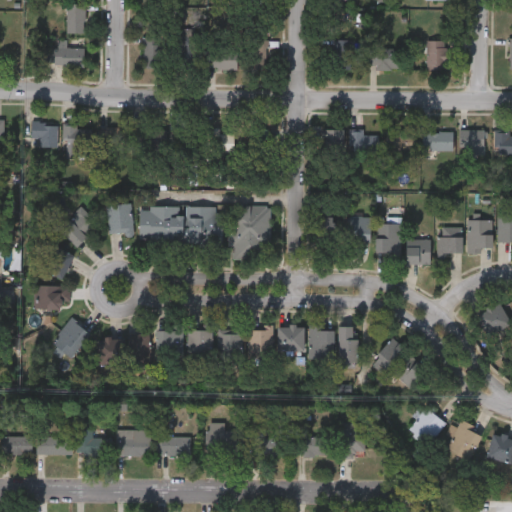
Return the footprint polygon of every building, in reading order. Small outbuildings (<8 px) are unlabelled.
[(84,32),(65,32),(65,3),(84,3),(84,32)] [(265,36),(251,36),(251,17),(265,17),(265,36)] [(172,28),(197,28),(196,64),(171,64),(172,28)] [(163,66),(143,66),(143,33),(163,33),(163,66)] [(352,38),(352,68),(329,68),(329,38),(352,38)] [(267,39),(267,67),(250,67),(250,39),(267,39)] [(427,71),(427,40),(446,40),(446,71),(427,71)] [(84,64),(42,64),(42,47),(84,47),(84,64)] [(399,68),(370,68),(371,47),(399,47),(399,68)] [(237,48),(237,68),(207,68),(207,48),(237,48)] [(57,147),(39,147),(39,136),(31,136),(31,121),(57,121),(57,147)] [(64,158),(64,125),(92,125),(91,158),(64,158)] [(466,152),(462,129),(479,126),(483,150),(466,152)] [(168,158),(146,158),(146,127),(168,127),(168,158)] [(101,149),(101,128),(129,128),(129,149),(101,149)] [(198,128),(198,154),(174,154),(174,128),(198,128)] [(234,151),(206,151),(206,128),(219,128),(219,132),(234,132),(234,151)] [(250,158),(250,128),(269,128),(269,158),(250,158)] [(323,129),(343,129),(343,161),(323,161),(323,129)] [(388,130),(415,130),(415,150),(388,150),(388,130)] [(423,149),(423,130),(454,130),(454,149),(423,149)] [(349,131),(379,131),(379,152),(349,152),(349,131)] [(511,132),(511,153),(494,153),(494,132),(511,132)] [(106,204),(131,203),(133,233),(108,234),(106,204)] [(232,257),(233,245),(227,245),(227,235),(233,231),(233,203),(269,204),(268,245),(264,245),(264,258),(232,257)] [(140,205),(222,205),(222,244),(140,244),(140,205)] [(99,225),(76,246),(59,227),(82,207),(99,225)] [(511,213),(511,242),(497,242),(497,213),(511,213)] [(370,216),(370,243),(347,243),(347,216),(370,216)] [(316,218),(336,217),(338,245),(317,246),(316,218)] [(492,218),(492,251),(467,251),(467,218),(492,218)] [(401,253),(375,253),(375,223),(401,223),(401,253)] [(438,253),(438,227),(462,227),(462,253),(438,253)] [(407,264),(407,239),(429,239),(429,264),(407,264)] [(61,278),(42,268),(54,245),(73,256),(61,278)] [(68,307),(34,307),(34,285),(68,285),(68,307)] [(511,322),(487,336),(475,316),(499,302),(511,322)] [(89,333),(70,356),(52,341),(71,318),(89,333)] [(277,325),(303,325),(303,351),(277,351),(277,325)] [(309,358),(309,326),(333,326),(333,358),(309,358)] [(338,366),(338,326),(356,326),(356,366),(338,366)] [(242,360),(218,360),(218,328),(242,328),(242,360)] [(188,329),(212,329),(212,360),(188,360),(188,329)] [(248,358),(248,329),(268,329),(268,358),(248,358)] [(182,330),(182,352),(155,352),(155,330),(182,330)] [(150,361),(130,363),(128,334),(148,332),(150,361)] [(99,362),(97,338),(118,336),(120,359),(99,362)] [(405,348),(383,373),(371,361),(393,337),(405,348)] [(392,373),(403,358),(412,365),(416,360),(425,367),(410,387),(392,373)] [(446,421),(427,444),(408,428),(427,405),(446,421)] [(485,434),(465,461),(444,445),(463,419),(485,434)] [(223,420),(223,430),(236,430),(236,451),(206,451),(206,420),(223,420)] [(364,421),(363,450),(354,450),(354,457),(338,457),(338,421),(364,421)] [(92,436),(111,436),(111,455),(78,455),(78,428),(92,428),(92,436)] [(282,455),(250,455),(250,428),(265,428),(265,437),(282,437),(282,455)] [(150,429),(150,455),(116,455),(116,429),(150,429)] [(511,436),(511,462),(487,458),(492,433),(511,436)] [(72,454),(37,454),(37,435),(72,435),(72,454)] [(31,436),(31,454),(1,454),(1,436),(31,436)] [(158,436),(194,436),(194,455),(158,455),(158,436)] [(321,436),(321,456),(298,455),(298,436),(321,436)]
